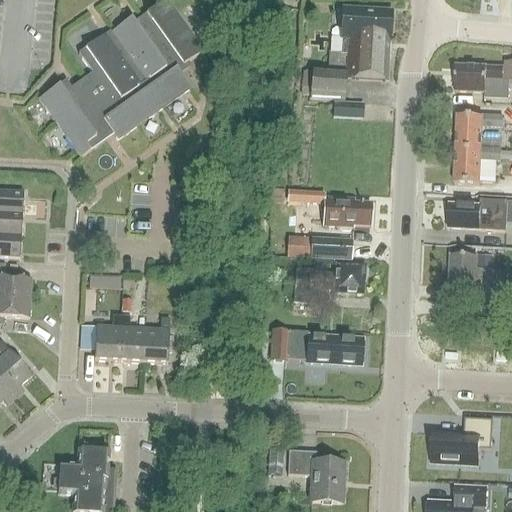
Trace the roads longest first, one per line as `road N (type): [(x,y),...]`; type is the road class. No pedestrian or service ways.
road 1 (tertiary): [(396,377),(410,78),(424,26)]
road 2 (residential): [(394,422),(62,407)]
road 3 (residential): [(62,407),(63,265),(71,250),(89,241),(190,244)]
